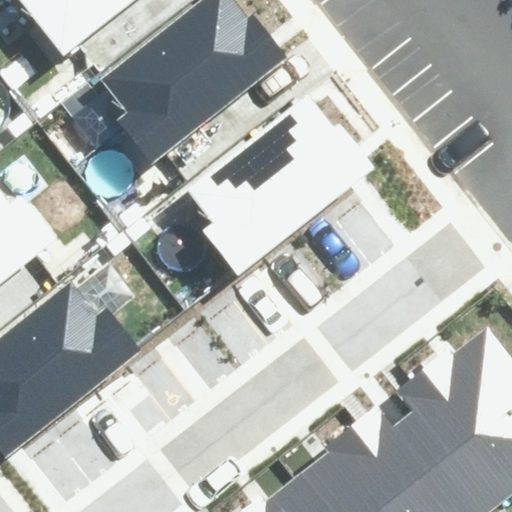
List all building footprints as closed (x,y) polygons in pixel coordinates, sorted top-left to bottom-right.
[(24,0),(65,52),(132,0),(24,0)] [(239,0),(200,0),(105,78),(130,109),(117,120),(153,164),(286,56),(239,0)] [(309,91),(189,188),(215,220),(202,230),(238,274),(371,166),(309,91)] [(0,191),(0,283),(67,231),(28,181),(6,198),(0,191)] [(73,276),(0,333),(0,441),(11,454),(144,348),(105,300),(97,306),(73,276)] [(478,511),(511,486),(511,359),(487,328),(455,354),(450,349),(394,393),(405,408),(391,419),(378,403),(325,445),(330,451),(265,501),(261,496),(241,511),(478,511)]
